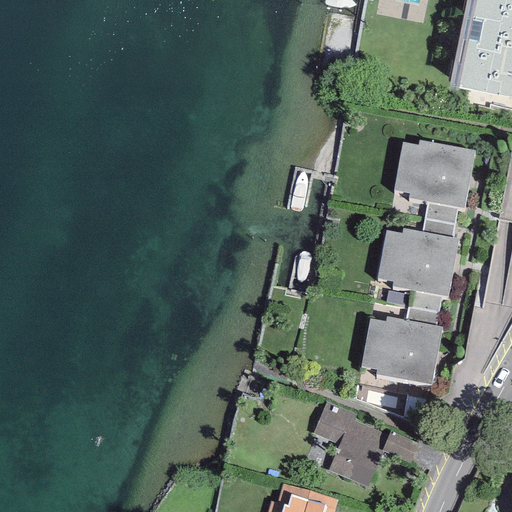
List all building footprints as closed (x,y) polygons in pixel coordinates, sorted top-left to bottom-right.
[(511,0),(465,0),(449,75),(511,88),(511,0)] [(481,138),(406,127),(397,190),(472,201),(481,138)] [(459,222),(389,212),(378,286),(449,296),(459,222)] [(444,318),(372,306),(362,371),(434,382),(444,318)] [(355,416),(326,402),(307,451),(330,462),(325,474),(367,493),(383,456),(412,466),(419,445),(389,433),(388,437),(353,421),(355,416)] [(334,511),(337,503),(282,487),(277,505),(270,504),(267,511),(334,511)]
